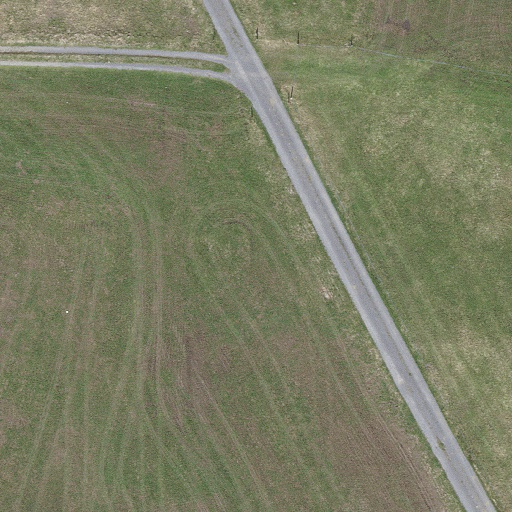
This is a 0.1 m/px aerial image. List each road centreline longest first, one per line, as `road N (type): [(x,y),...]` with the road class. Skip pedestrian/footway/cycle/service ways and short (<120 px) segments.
road 1 (track): [(484,511),(316,211),(210,0)]
road 2 (track): [(254,88),(163,73),(0,69)]
